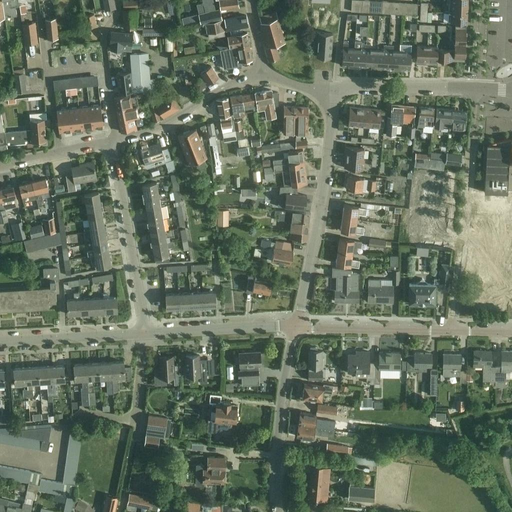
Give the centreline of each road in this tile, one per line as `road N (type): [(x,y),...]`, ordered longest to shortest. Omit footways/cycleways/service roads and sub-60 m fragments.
road 1 (residential): [(450,329),(477,87)]
road 2 (residential): [(296,326),(328,144),(328,94)]
road 3 (residential): [(116,138),(105,66),(49,74),(59,151)]
road 4 (residential): [(147,333),(112,139)]
road 5 (residential): [(280,511),(296,326)]
road 6 (residential): [(262,67),(151,130),(116,138)]
road 7 (residential): [(296,326),(450,329)]
road 8 (residential): [(328,94),(477,87)]
road 9 (residential): [(147,333),(296,326)]
road 10 (residential): [(0,341),(147,333)]
